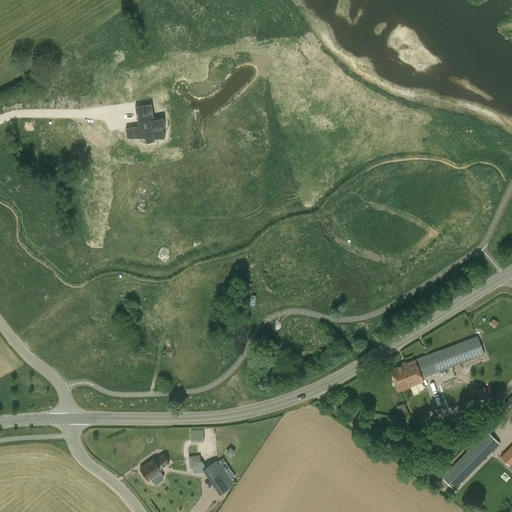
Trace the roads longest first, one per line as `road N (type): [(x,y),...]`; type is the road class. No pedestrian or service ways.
road 1 (tertiary): [(72,419),(206,418),(290,401),(509,273)]
road 2 (unclassified): [(72,419),(60,382),(0,323)]
road 3 (unclassified): [(139,511),(74,447),(72,419)]
